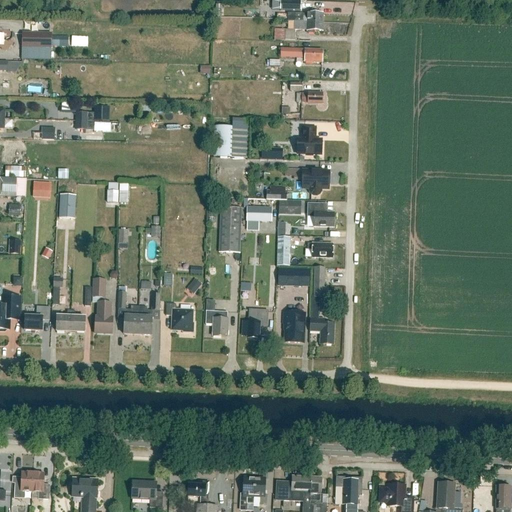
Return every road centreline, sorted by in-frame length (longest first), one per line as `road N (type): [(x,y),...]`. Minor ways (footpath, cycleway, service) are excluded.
road 1 (tertiary): [(511,460),(0,434)]
road 2 (residential): [(346,373),(361,11)]
road 3 (unclassified): [(346,373),(0,362)]
road 4 (unclassified): [(511,388),(346,373)]
